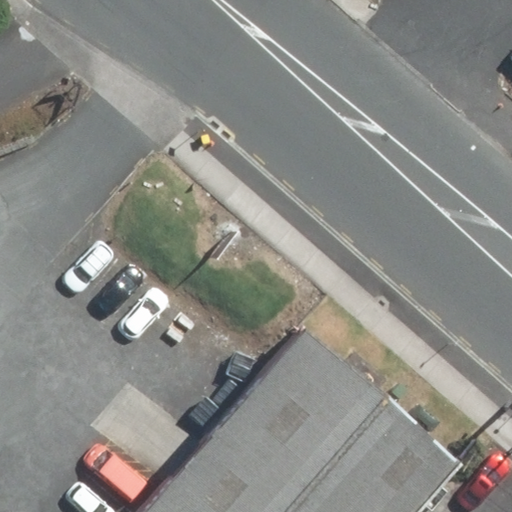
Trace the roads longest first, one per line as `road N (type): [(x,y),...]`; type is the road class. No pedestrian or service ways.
road 1 (secondary): [(378,136),(170,0)]
road 2 (secondary): [(253,0),(378,136)]
road 3 (secondary): [(378,136),(511,254)]
